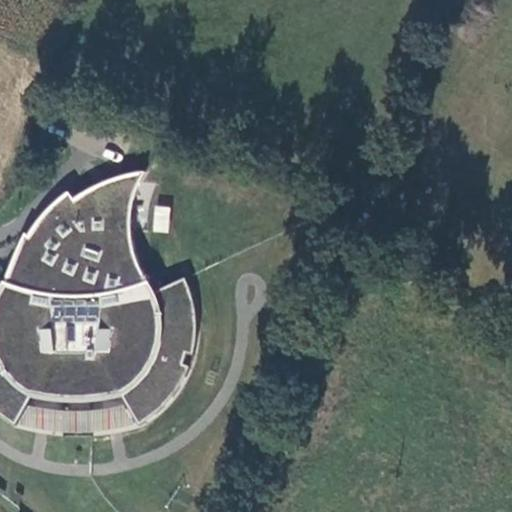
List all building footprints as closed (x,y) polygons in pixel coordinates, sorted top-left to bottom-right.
[(184,151),(198,157),(204,144),(190,138),(184,151)] [(140,193),(150,170),(128,176),(104,185),(80,197),(74,189),(72,190),(73,192),(58,205),(35,233),(30,230),(29,232),(31,233),(43,241),(35,256),(22,252),(11,279),(9,278),(8,279),(10,280),(4,289),(0,286),(0,408),(17,422),(20,418),(35,392),(85,398),(124,393),(138,418),(141,424),(150,419),(173,398),(177,394),(192,367),(200,333),(200,322),(197,297),(190,276),(157,291),(152,279),(137,234),(136,218),(140,193)] [(153,205),(151,232),(168,233),(170,206),(153,205)] [(31,233),(22,252),(35,256),(43,241),(31,233)] [(20,418),(22,421),(79,428),(138,418),(124,393),(85,398),(35,392),(20,418)]
